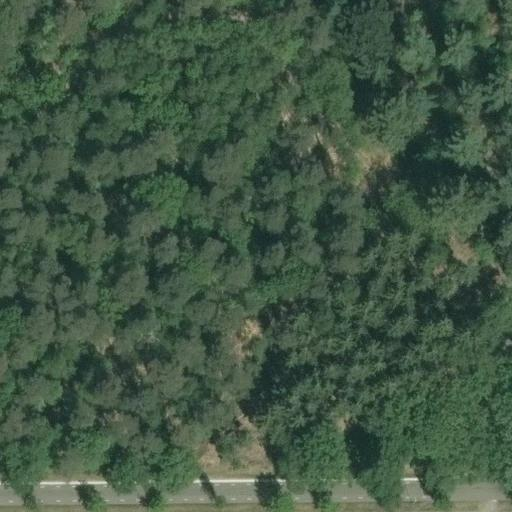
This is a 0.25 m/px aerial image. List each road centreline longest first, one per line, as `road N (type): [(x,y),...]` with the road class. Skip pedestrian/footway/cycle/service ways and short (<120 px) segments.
road 1 (tertiary): [(0,496),(492,486)]
road 2 (unclassified): [(492,486),(491,399),(499,361),(511,344)]
